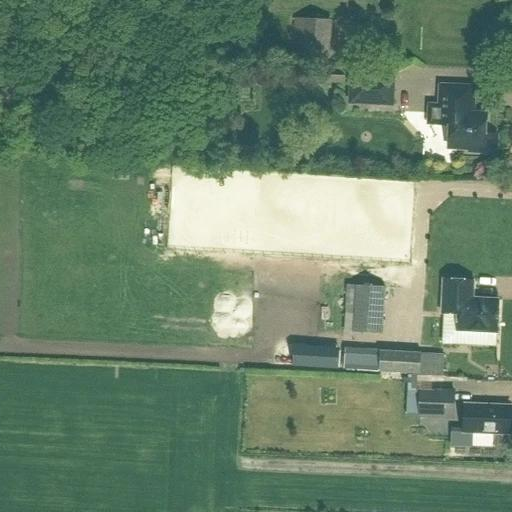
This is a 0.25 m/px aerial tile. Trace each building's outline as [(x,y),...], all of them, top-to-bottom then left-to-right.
[(324,23),(304,22),(303,46),(323,47),(324,23)] [(394,107),(395,77),(350,75),(348,105),(394,107)] [(429,112),(428,116),(434,122),(439,122),(450,123),(450,138),(460,149),(470,150),(470,153),(497,154),(498,136),(487,135),(488,115),(466,114),(467,87),(441,86),(440,106),(435,106),(429,112)] [(497,333),(498,299),(473,298),(473,281),(443,279),(441,314),(457,314),(457,331),(497,333)] [(381,333),(384,287),(357,286),(354,332),(381,333)] [(419,375),(421,354),(345,349),(344,369),(380,371),(380,372),(419,375)] [(421,354),(419,375),(444,376),(445,355),(421,354)] [(454,420),(455,390),(420,389),(418,418),(454,420)] [(511,411),(511,410),(511,407),(465,406),(464,432),(510,434),(510,421),(511,419),(511,411)]
